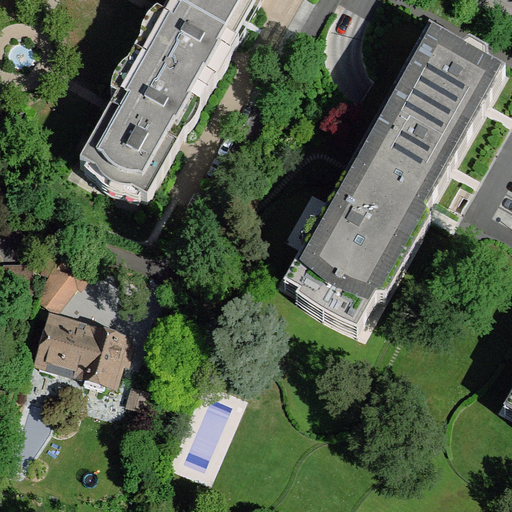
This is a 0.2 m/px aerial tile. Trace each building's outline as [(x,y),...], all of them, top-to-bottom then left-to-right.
[(266,0),(178,0),(172,11),(238,48),(266,0)] [(209,102),(238,48),(172,11),(166,22),(143,64),(209,102)] [(143,64),(166,22),(159,19),(149,28),(144,39),(141,49),(130,70),(119,81),(114,91),(112,102),(119,105),(143,64)] [(396,98),(472,141),(507,79),(490,70),(489,61),(471,50),(463,55),(431,36),(396,98)] [(179,154),(209,102),(143,64),(119,105),(116,111),(112,116),(179,154)] [(361,161),(437,204),(472,141),(396,98),(361,161)] [(149,208),(179,154),(112,116),(82,170),(149,208)] [(308,255),(293,279),(336,302),(331,312),(365,331),(379,307),(388,307),(426,239),(432,227),(428,220),(437,204),(361,161),(347,185),(321,230),(312,231),(303,247),(308,255)] [(71,260),(60,274),(77,289),(83,293),(93,278),(71,260)] [(57,272),(40,304),(56,317),(77,289),(60,274),(57,272)] [(53,327),(42,366),(113,386),(124,348),(53,327)] [(15,396),(2,393),(0,398),(0,437),(5,439),(15,396)]
